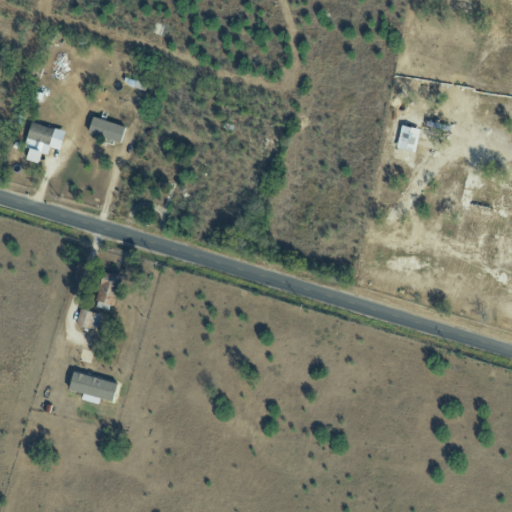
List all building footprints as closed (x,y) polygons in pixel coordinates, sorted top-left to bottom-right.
[(87,135),(121,141),(124,125),(90,119),(87,135)] [(59,148),(63,131),(30,124),(26,141),(59,148)] [(37,164),(40,154),(29,150),(26,160),(37,164)] [(95,302),(113,307),(121,277),(102,272),(95,302)] [(101,314),(78,310),(75,325),(98,330),(101,314)] [(68,391),(82,394),(81,401),(97,404),(98,400),(112,403),(116,383),(71,373),(68,391)]
